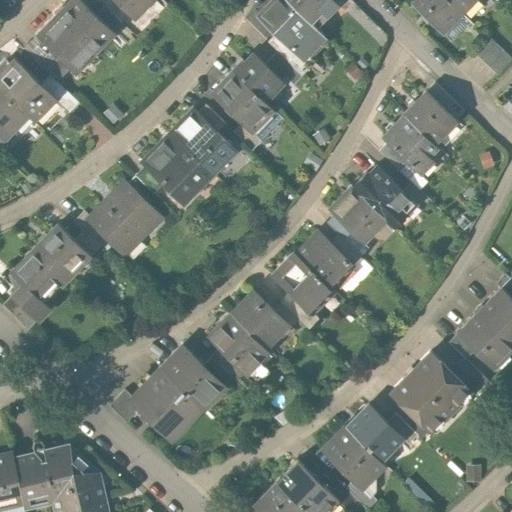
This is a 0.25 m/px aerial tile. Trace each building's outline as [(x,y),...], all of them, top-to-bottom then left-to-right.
[(90,7),(83,0),(60,0),(52,9),(32,29),(50,46),(70,66),(75,71),(114,30),(95,12),(90,7)] [(122,5),(116,0),(99,0),(103,4),(113,14),(122,5)] [(133,16),(148,0),(116,0),(122,5),(133,16)] [(314,24),(289,0),(262,0),(253,10),(274,30),(302,58),(325,35),(314,24)] [(289,0),(314,24),(337,0),(289,0)] [(337,0),(345,8),(352,1),(351,0),(337,0)] [(463,9),(453,0),(413,0),(444,29),(463,9)] [(453,0),(463,9),(472,0),(453,0)] [(113,14),(103,4),(95,12),(114,30),(122,22),(113,14)] [(302,58),(274,30),(266,38),(277,49),(300,72),(308,64),(302,58)] [(511,58),(486,32),(471,47),(497,73),(511,58)] [(248,45),(229,64),(264,98),(283,78),(265,61),(248,45)] [(56,80),(70,66),(50,46),(36,60),(49,72),(56,80)] [(277,49),(265,61),(283,78),(286,76),(291,81),(300,72),(277,49)] [(40,81),(10,52),(0,62),(0,86),(26,111),(33,118),(55,96),(40,81)] [(264,98),(229,64),(207,86),(242,121),(254,133),(276,111),(264,98)] [(49,72),(40,81),(55,96),(68,110),(77,101),(56,80),(49,72)] [(435,81),(427,88),(457,117),(464,110),(435,81)] [(424,85),(401,108),(434,141),(457,117),(427,88),(424,85)] [(26,111),(0,86),(0,132),(3,135),(26,111)] [(511,115),(511,92),(500,104),(511,115)] [(122,112),(112,101),(102,111),(112,122),(122,112)] [(199,110),(192,103),(168,126),(213,172),(237,148),(218,129),(199,110)] [(205,103),(199,110),(218,129),(224,122),(205,103)] [(434,141),(401,108),(379,131),(387,139),(409,160),(420,172),(434,158),(430,153),(438,145),(434,141)] [(254,133),(242,121),(233,130),(252,148),(261,139),(254,133)] [(183,202),(213,172),(168,126),(137,157),(142,162),(162,181),(183,202)] [(409,160),(387,139),(378,148),(400,169),(409,160)] [(493,163),(489,150),(479,154),(483,167),(493,163)] [(373,158),(349,185),(383,218),(393,226),(418,200),(405,188),(373,158)] [(152,190),(162,181),(142,162),(133,172),(152,190)] [(43,171),(32,171),(32,180),(42,180),(43,171)] [(163,215),(123,174),(83,212),(101,229),(123,253),(163,215)] [(412,181),(405,188),(418,200),(425,207),(431,200),(412,181)] [(383,218),(349,185),(327,207),(333,213),(351,231),(362,241),(383,218)] [(101,229),(83,212),(80,209),(71,218),(81,228),(92,238),(101,229)] [(343,239),(351,231),(333,213),(325,221),(337,232),(343,239)] [(31,240),(67,277),(91,253),(73,236),(54,218),(31,240)] [(315,223),(291,246),(333,287),(357,264),(354,261),(331,239),(315,223)] [(92,238),(81,228),(73,236),(91,253),(99,245),(92,238)] [(337,232),(331,239),(354,261),(360,254),(343,239),(337,232)] [(67,277),(31,240),(6,266),(18,278),(6,290),(35,319),(50,305),(40,296),(57,280),(60,284),(67,277)] [(333,287),(291,246),(268,270),(287,290),(311,314),(321,304),(331,313),(344,299),(333,287)] [(499,282),(511,294),(511,279),(504,272),(496,279),(499,282)] [(511,294),(499,282),(453,327),(457,331),(475,349),(490,366),(511,344),(511,294)] [(289,323),(250,284),(226,308),(266,346),(289,323)] [(311,314),(287,290),(278,298),(308,327),(316,319),(311,314)] [(266,346),(226,308),(204,331),(221,347),(246,371),(268,349),(266,346)] [(466,357),(475,349),(457,331),(449,339),(466,357)] [(178,340),(151,368),(197,413),(224,386),(203,365),(178,340)] [(445,361),(428,345),(407,366),(386,388),(411,412),(427,429),(430,432),(473,389),(448,364),(445,361)] [(254,379),(246,371),(221,347),(211,357),(240,384),(244,388),(254,379)] [(211,357),(203,365),(224,386),(231,393),(240,384),(211,357)] [(466,357),(448,364),(473,389),(475,391),(488,379),(466,357)] [(170,441),(197,413),(151,368),(124,395),(138,409),(170,441)] [(138,409),(124,395),(121,392),(109,403),(126,420),(138,409)] [(345,422),(381,457),(402,435),(386,420),(366,400),(345,422)] [(395,411),(386,420),(402,435),(409,442),(417,433),(404,420),(395,411)] [(427,429),(411,412),(404,420),(417,433),(420,436),(427,429)] [(345,422),(342,420),(318,445),(352,477),(363,487),(387,462),(381,457),(345,422)] [(24,508),(50,503),(62,474),(99,469),(69,441),(41,447),(41,443),(38,439),(33,440),(30,445),(32,449),(12,454),(23,504),(24,508)] [(11,449),(0,451),(0,508),(23,504),(12,454),(11,449)] [(295,454),(273,477),(305,509),(308,511),(326,511),(340,498),(330,489),(295,454)] [(480,463),(465,463),(465,479),(480,479),(480,463)] [(108,511),(99,469),(62,474),(50,503),(51,511),(108,511)] [(301,511),(305,509),(273,477),(249,501),(259,511),(301,511)] [(363,487),(352,477),(345,485),(361,500),(369,508),(377,500),(363,487)] [(330,489),(340,498),(347,506),(353,507),(361,500),(345,485),(339,479),(330,489)]
